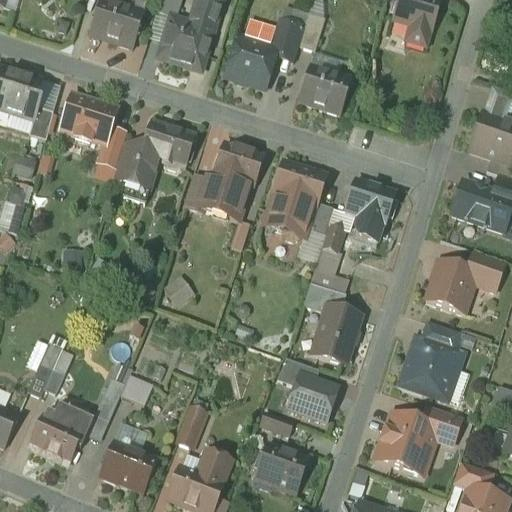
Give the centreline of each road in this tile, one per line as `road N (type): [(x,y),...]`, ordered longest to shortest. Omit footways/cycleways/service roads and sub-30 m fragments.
road 1 (residential): [(0,43),(430,184)]
road 2 (residential): [(326,511),(430,184)]
road 3 (residential): [(430,184),(482,0)]
